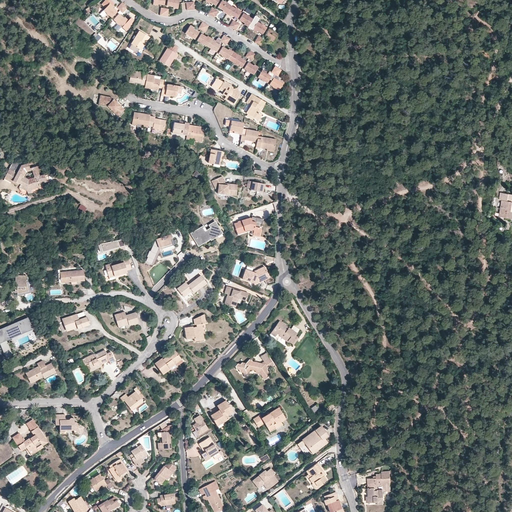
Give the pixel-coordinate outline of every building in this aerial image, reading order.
[(112,11),(113,10),(110,8),(107,5),(108,4),(111,7),(112,3),(107,0),(103,0),(99,5),(104,9),(102,11),(110,18),(114,13),(112,11)] [(227,12),(231,6),(221,0),(218,5),(221,7),(220,8),(222,10),(227,12)] [(237,17),(241,12),(231,6),(227,12),(231,15),(233,16),(234,15),(237,17)] [(248,25),(253,19),(243,13),(239,18),(242,20),(241,22),(244,23),(248,25)] [(119,17),(117,15),(112,20),(121,27),(125,31),(130,23),(127,20),(126,21),(122,17),(120,16),(119,17)] [(263,33),(266,27),(257,21),(253,28),(257,31),(259,32),(260,31),(263,33)] [(190,26),(186,33),(195,39),(199,33),(196,31),(197,30),(194,28),(190,26)] [(274,41),(278,34),(269,28),(265,34),(268,36),(267,37),(270,38),(274,41)] [(139,48),(139,49),(142,43),(144,43),(146,40),(148,36),(139,30),(135,36),(133,39),(128,48),(136,53),(139,48)] [(94,38),(103,46),(107,42),(98,33),(94,38)] [(201,34),(197,40),(207,46),(211,39),(207,36),(205,35),(204,36),(201,34)] [(220,46),(217,44),(218,43),(215,41),(211,39),(207,46),(217,52),(220,46)] [(139,49),(142,50),(147,41),(146,40),(144,43),(142,43),(139,49)] [(175,52),(177,49),(171,44),(168,48),(175,52)] [(176,53),(167,47),(158,60),(167,66),(173,58),(176,53)] [(222,47),(219,53),(228,59),(233,52),(229,50),(226,48),(225,49),(222,47)] [(242,67),(245,61),(242,60),(243,58),(241,57),(237,54),(233,61),(242,67)] [(244,68),(253,74),(258,67),(254,65),(251,63),(250,65),(248,63),(244,68)] [(274,73),(271,71),(269,70),(267,73),(266,72),(262,70),(258,76),(267,82),(271,77),(272,75),(273,76),(274,73)] [(129,71),(127,82),(144,85),(146,74),(129,71)] [(144,85),(144,86),(151,87),(151,89),(157,90),(157,87),(159,79),(153,78),(153,76),(146,74),(144,85)] [(273,78),(270,84),(279,89),(283,83),(279,80),(277,79),(276,80),(273,78)] [(218,79),(214,86),(222,91),(221,93),(224,95),(223,97),(233,103),(237,96),(236,95),(237,91),(236,87),(233,88),(230,88),(228,87),(230,84),(230,83),(225,80),(221,81),(218,79)] [(164,95),(164,94),(172,96),(175,96),(176,91),(177,85),(166,84),(166,85),(162,84),(161,88),(160,95),(164,95)] [(256,111),(257,110),(260,111),(264,102),(252,94),(246,103),(250,106),(246,113),(255,119),(259,112),(256,111)] [(107,104),(101,103),(102,96),(99,95),(97,104),(106,106),(107,104)] [(123,109),(110,98),(102,96),(101,103),(107,104),(106,106),(117,116),(123,109)] [(135,126),(136,124),(143,126),(143,127),(146,128),(147,126),(147,122),(144,122),(144,116),(142,116),(142,114),(133,113),(131,125),(135,126)] [(163,131),(164,121),(153,119),(153,117),(148,116),(147,122),(147,126),(151,127),(151,129),(163,131)] [(225,119),(224,125),(229,126),(229,130),(237,131),(237,133),(241,133),(243,122),(225,119)] [(183,123),(183,125),(178,124),(172,123),(171,133),(186,135),(187,125),(188,123),(183,123)] [(202,130),(199,130),(192,128),(192,126),(187,125),(186,135),(185,139),(200,141),(202,130)] [(257,135),(258,130),(245,129),(245,134),(241,133),(240,140),(243,141),(244,139),(256,141),(257,135)] [(259,149),(259,147),(267,148),(274,149),(276,138),(257,135),(256,141),(255,148),(259,149)] [(211,163),(211,161),(216,161),(216,157),(219,157),(220,151),(207,149),(206,163),(211,163)] [(36,166),(29,168),(28,163),(21,165),(18,171),(16,170),(15,172),(9,169),(5,177),(20,185),(19,186),(18,187),(19,187),(20,188),(20,187),(21,185),(25,187),(26,186),(27,188),(35,186),(35,187),(40,185),(40,184),(39,182),(46,180),(44,174),(40,176),(36,166)] [(227,185),(224,185),(224,183),(220,176),(210,181),(214,188),(216,191),(216,194),(225,194),(225,192),(235,193),(236,184),(227,183),(227,185)] [(5,177),(4,178),(17,185),(19,186),(20,185),(5,177)] [(251,186),(251,189),(263,191),(264,187),(265,183),(251,181),(251,186)] [(502,199),(499,216),(511,217),(511,213),(511,206),(511,201),(511,198),(511,194),(501,193),(500,199),(502,199)] [(77,210),(83,213),(86,207),(80,204),(77,210)] [(235,225),(239,236),(247,234),(246,233),(252,231),(255,232),(254,237),(261,238),(263,231),(262,231),(261,229),(262,226),(263,226),(264,221),(253,219),(253,220),(251,219),(239,223),(239,224),(235,225)] [(211,227),(206,230),(203,226),(192,232),(199,242),(209,236),(211,239),(222,233),(215,221),(209,225),(211,227)] [(191,234),(198,246),(211,239),(209,236),(199,242),(192,232),(191,234)] [(151,264),(158,249),(159,248),(171,244),(170,238),(172,238),(171,234),(156,239),(150,251),(149,250),(147,256),(147,257),(145,261),(151,264)] [(118,247),(116,243),(118,242),(117,239),(100,244),(102,252),(102,253),(118,248),(118,247)] [(123,260),(124,262),(111,266),(111,264),(105,265),(109,277),(127,272),(126,270),(132,269),(128,259),(123,260)] [(242,278),(254,282),(263,277),(263,275),(268,273),(265,266),(255,270),(255,271),(254,272),(245,268),(242,278)] [(75,283),(75,281),(71,281),(71,279),(75,279),(75,280),(84,280),(83,270),(64,272),(58,272),(59,282),(65,281),(70,281),(70,283),(75,283)] [(254,282),(255,283),(270,276),(268,273),(263,275),(263,277),(254,282)] [(26,286),(26,280),(27,275),(16,274),(15,290),(17,290),(17,292),(17,293),(23,292),(29,291),(27,286),(26,286)] [(206,283),(201,275),(188,285),(186,282),(177,288),(183,296),(192,290),(193,292),(194,292),(206,283)] [(223,302),(232,305),(235,297),(237,298),(238,295),(246,298),(247,292),(236,289),(236,290),(232,289),(233,288),(225,285),(223,292),(226,293),(223,302)] [(118,314),(121,324),(128,322),(129,325),(138,322),(135,312),(126,315),(125,312),(118,314)] [(87,317),(79,320),(77,314),(62,319),(66,329),(76,325),(77,327),(77,328),(90,324),(87,317)] [(185,330),(186,339),(194,338),(194,341),(196,340),(200,340),(204,340),(203,337),(201,323),(205,323),(204,314),(193,319),(194,324),(196,324),(197,327),(193,327),(193,326),(184,327),(185,330)] [(0,344),(33,329),(28,317),(0,329),(0,344)] [(275,336),(278,333),(288,341),(293,344),(294,344),(298,338),(295,336),(297,333),(282,323),(280,326),(277,324),(271,333),(275,336)] [(99,364),(99,363),(100,362),(101,364),(108,360),(110,364),(116,361),(111,351),(107,353),(105,350),(93,355),(93,354),(84,358),(87,364),(89,364),(90,367),(99,364)] [(170,369),(169,367),(181,359),(175,350),(167,356),(163,359),(162,358),(155,363),(162,374),(170,369)] [(264,361),(270,357),(266,352),(261,355),(264,361)] [(250,369),(253,370),(254,369),(255,368),(257,372),(258,372),(259,373),(260,373),(263,378),(266,379),(267,378),(269,375),(268,374),(268,373),(268,372),(266,371),(265,370),(265,369),(266,368),(267,368),(274,365),(274,363),(273,363),(270,357),(264,361),(263,361),(262,363),(258,362),(257,363),(255,362),(254,361),(253,361),(252,359),(249,359),(245,363),(241,363),(239,364),(237,364),(235,366),(236,369),(238,369),(239,371),(242,372),(243,375),(247,376),(249,374),(249,371),(250,369)] [(46,366),(43,361),(37,364),(38,366),(40,369),(46,366)] [(51,363),(46,366),(40,369),(38,366),(25,373),(30,381),(38,377),(38,378),(43,376),(43,377),(44,378),(56,372),(51,363)] [(127,405),(131,410),(143,402),(138,394),(140,392),(136,387),(134,389),(135,391),(127,397),(124,400),(127,405)] [(219,410),(210,415),(215,424),(217,425),(222,422),(228,418),(226,415),(228,414),(232,412),(231,409),(225,400),(217,405),(219,410)] [(313,413),(320,409),(317,404),(310,407),(313,413)] [(285,418),(279,407),(261,418),(264,423),(270,432),(276,428),(274,424),(280,420),(281,421),(285,418)] [(72,418),(69,420),(67,420),(65,418),(64,414),(54,415),(54,425),(59,425),(59,432),(63,432),(65,430),(67,430),(73,430),(78,433),(79,433),(83,427),(75,423),(74,423),(74,418),(72,418)] [(199,434),(208,429),(200,415),(194,418),(197,423),(193,425),(199,434)] [(258,427),(264,423),(261,418),(260,415),(253,419),(258,427)] [(33,433),(34,435),(30,438),(29,438),(24,441),(19,433),(12,437),(21,450),(25,448),(26,447),(29,445),(32,449),(36,447),(38,450),(43,447),(42,445),(47,442),(32,419),(26,423),(33,433)] [(304,453),(307,458),(328,442),(326,439),(324,437),(328,435),(321,425),(302,440),(297,444),(304,453)] [(161,437),(162,441),(162,444),(160,444),(160,450),(170,450),(169,432),(157,433),(158,436),(159,437),(161,437)] [(212,455),(218,451),(209,437),(199,443),(201,447),(203,446),(206,451),(204,452),(201,454),(205,460),(212,455)] [(36,447),(32,449),(29,445),(26,447),(28,451),(31,454),(38,450),(36,447)] [(130,451),(132,454),(134,457),(131,459),(136,466),(144,461),(141,457),(142,455),(146,452),(141,445),(130,451)] [(121,476),(119,475),(126,471),(121,463),(122,462),(119,459),(116,460),(110,464),(111,466),(110,467),(108,468),(116,479),(121,476)] [(318,463),(307,471),(309,474),(306,477),(316,490),(324,483),(323,482),(327,479),(325,475),(322,471),(323,470),(318,463)] [(164,467),(172,473),(175,470),(175,469),(175,468),(171,465),(165,465),(164,467)] [(161,469),(162,470),(159,474),(158,472),(154,477),(161,483),(165,479),(166,480),(172,473),(164,467),(163,466),(161,469)] [(278,481),(273,475),(275,474),(271,468),(265,472),(264,471),(259,475),(252,480),(256,486),(262,482),(263,484),(267,489),(278,481)] [(383,490),(377,490),(377,485),(382,485),(382,486),(390,486),(389,472),(381,473),(381,475),(376,475),(376,477),(373,477),(373,479),(367,479),(368,488),(368,496),(368,502),(378,502),(378,504),(384,503),(383,490)] [(104,481),(99,474),(88,481),(94,490),(95,491),(102,486),(103,487),(106,485),(104,481)] [(113,486),(108,478),(104,481),(106,485),(108,488),(108,489),(113,486)] [(94,490),(89,481),(86,483),(91,492),(94,490)] [(205,501),(208,499),(214,511),(224,507),(215,490),(218,488),(216,483),(213,485),(212,482),(202,488),(204,492),(202,493),(202,494),(203,496),(201,497),(202,500),(205,501)] [(343,511),(339,500),(336,501),(334,496),(337,496),(336,492),(324,496),(326,500),(324,500),(326,505),(327,504),(329,511),(330,511),(336,510),(336,511),(343,511)] [(157,506),(165,505),(172,504),(175,504),(174,494),(166,495),(166,496),(164,496),(164,495),(160,496),(160,498),(156,499),(157,506)] [(82,499),(80,496),(74,499),(73,497),(67,501),(74,511),(78,511),(82,510),(87,507),(82,499)] [(107,511),(108,511),(108,510),(111,508),(112,509),(119,505),(116,500),(113,502),(111,499),(107,500),(107,499),(97,505),(101,511),(107,511)]
